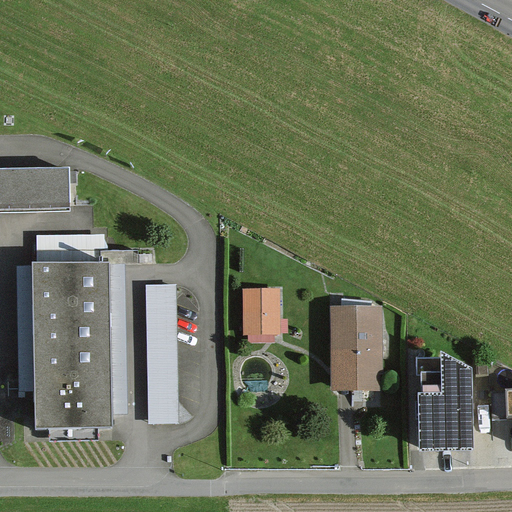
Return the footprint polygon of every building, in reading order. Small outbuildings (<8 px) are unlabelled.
[(76,177),(0,176),(0,210),(76,211),(76,177)] [(75,432),(73,270),(35,270),(37,432),(75,432)] [(73,270),(75,432),(112,431),(110,270),(73,270)] [(178,287),(152,288),(156,429),(181,428),(178,287)] [(282,291),(247,291),(248,338),(283,338),(282,291)] [(383,309),(339,310),(342,396),(386,395),(383,309)] [(443,361),(418,361),(421,450),(472,446),(471,369),(443,356),(443,361)]
